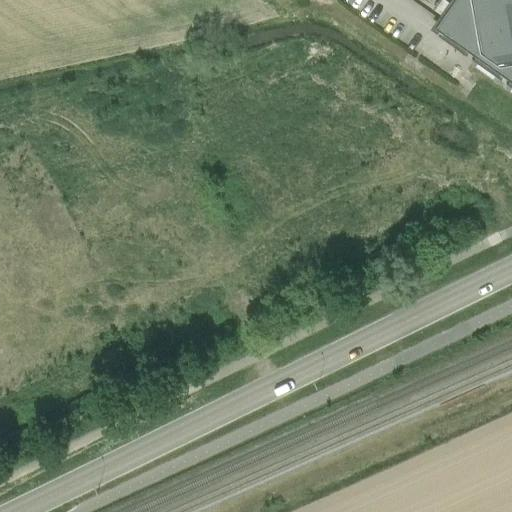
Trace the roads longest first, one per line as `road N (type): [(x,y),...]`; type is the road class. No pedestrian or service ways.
road 1 (secondary): [(11,511),(511,270)]
road 2 (motorway): [(276,328),(85,0)]
road 3 (motorway): [(43,0),(193,276)]
